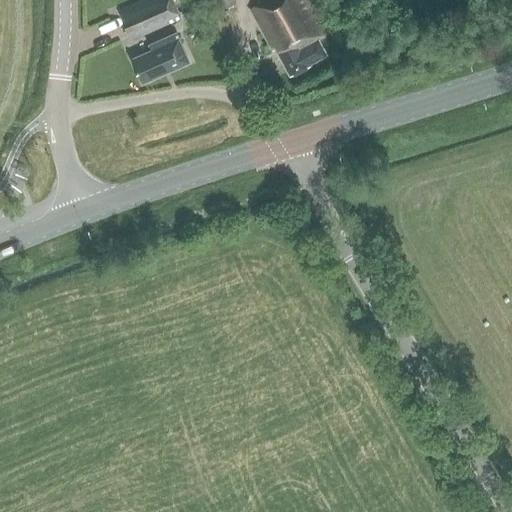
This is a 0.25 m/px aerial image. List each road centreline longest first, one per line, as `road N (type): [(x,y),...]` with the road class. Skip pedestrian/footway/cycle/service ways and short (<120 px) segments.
road 1 (tertiary): [(510,511),(283,147)]
road 2 (unclassified): [(283,147),(241,106),(197,92),(56,118)]
road 3 (secondary): [(283,147),(511,73)]
road 4 (secondary): [(80,212),(283,147)]
